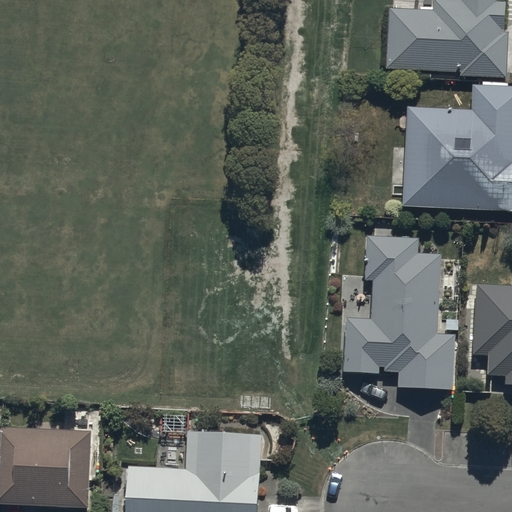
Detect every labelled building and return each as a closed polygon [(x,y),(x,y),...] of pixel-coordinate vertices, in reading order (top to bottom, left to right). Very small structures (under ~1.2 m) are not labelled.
[(386,72),(507,77),(510,0),(460,0),(460,12),(388,9),(386,72)] [(401,208),(511,212),(511,92),(470,91),(470,114),(404,112),(401,208)] [(445,257),(418,255),(419,241),(369,237),(366,281),(374,281),(371,322),(346,320),(342,376),(382,379),(382,371),(386,371),(385,374),(399,375),(398,391),(453,395),(457,336),(440,335),(445,257)] [(467,394),(511,396),(511,291),(472,289),(467,394)] [(0,505),(90,509),(93,437),(0,433),(0,505)] [(124,511),(258,511),(262,440),(191,437),(190,471),(126,469),(124,511)]
